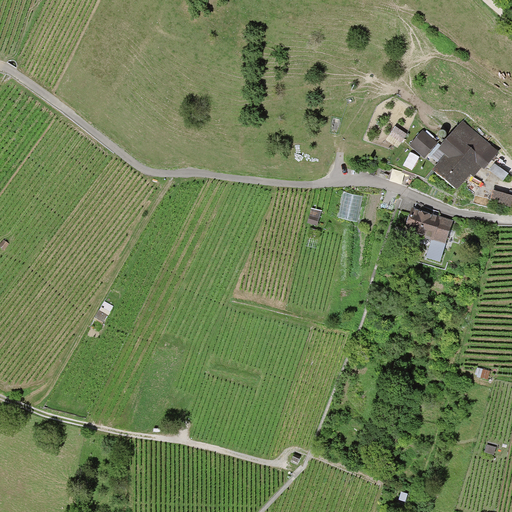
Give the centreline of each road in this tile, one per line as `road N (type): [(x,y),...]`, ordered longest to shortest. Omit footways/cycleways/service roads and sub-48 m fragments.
road 1 (residential): [(0,64),(146,169),(298,183),(363,176),(456,212),(511,217)]
road 2 (track): [(0,394),(51,417),(299,470)]
